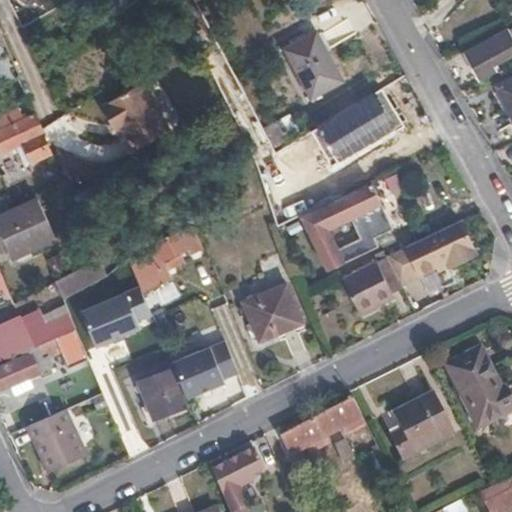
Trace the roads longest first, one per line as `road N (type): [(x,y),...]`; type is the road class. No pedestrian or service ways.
road 1 (residential): [(511,288),(62,511)]
road 2 (residential): [(387,0),(511,235)]
